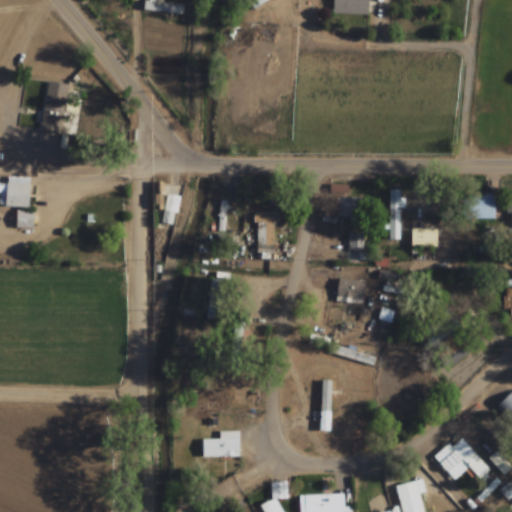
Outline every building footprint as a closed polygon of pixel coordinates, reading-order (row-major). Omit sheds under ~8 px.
[(246,0),(254,10),(266,0),(246,0)] [(367,16),(367,0),(331,0),(332,16),(367,16)] [(182,4),(143,2),(143,13),(182,15),(182,4)] [(61,119),(42,119),(42,144),(61,144),(61,119)] [(29,178),(7,178),(7,184),(0,184),(0,207),(29,208),(29,178)] [(388,241),(402,241),(402,190),(388,190),(388,241)] [(494,196),(465,196),(465,220),(494,220),(494,196)] [(164,224),(173,225),(175,197),(166,197),(164,224)] [(336,217),(361,217),(361,197),(336,197),(336,217)] [(255,255),(276,254),(276,212),(254,212),(255,255)] [(32,213),(15,213),(16,230),(33,230),(32,213)] [(437,228),(410,228),(410,248),(437,248),(437,228)] [(347,251),(363,251),(363,233),(347,233),(347,251)] [(377,280),(397,282),(398,272),(378,270),(377,280)] [(364,304),(364,279),(336,278),(336,303),(364,304)] [(218,280),(207,280),(207,320),(218,320),(218,280)] [(378,319),(390,323),(393,312),(381,308),(378,319)] [(483,347),(476,333),(436,353),(443,367),(483,347)] [(320,432),(330,432),(330,381),(320,381),(320,432)] [(511,419),(511,390),(497,404),(511,419)] [(238,457),(238,432),(218,432),(218,442),(202,442),(202,457),(238,457)] [(465,471),(476,484),(489,473),(460,436),(433,458),(451,482),(465,471)] [(487,460),(502,475),(511,464),(511,459),(500,447),(487,460)] [(268,487),(273,500),(261,505),(263,511),(282,511),(278,502),(289,497),(282,480),(268,487)] [(400,511),(421,511),(418,497),(425,496),(421,480),(394,486),(400,511)] [(298,511),(343,511),(344,495),(298,495),(298,511)]
